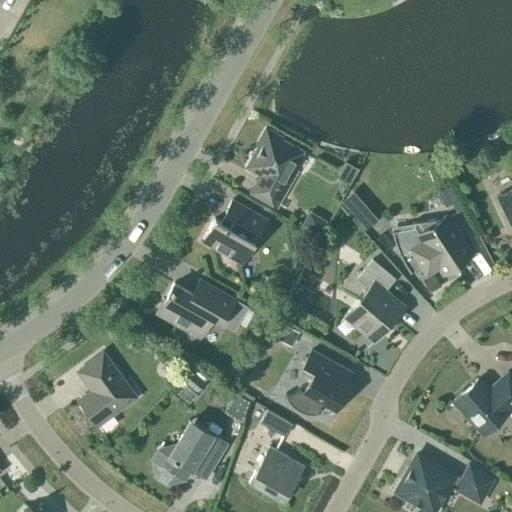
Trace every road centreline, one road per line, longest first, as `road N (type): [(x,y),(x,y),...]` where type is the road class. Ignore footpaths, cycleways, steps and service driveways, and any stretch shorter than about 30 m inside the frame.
road 1 (residential): [(0,349),(75,301),(136,230),(264,0)]
road 2 (residential): [(341,511),(395,381),(430,334),(511,281)]
road 3 (residential): [(120,511),(64,467),(0,367)]
